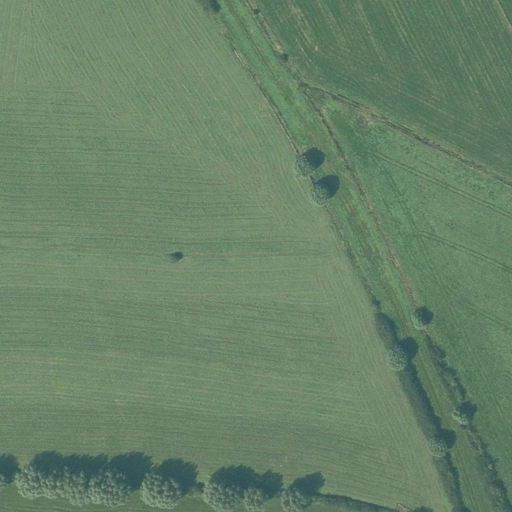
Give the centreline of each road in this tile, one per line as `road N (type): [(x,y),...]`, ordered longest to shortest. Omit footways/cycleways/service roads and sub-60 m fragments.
road 1 (track): [(233,0),(393,293),(458,440),(478,511)]
road 2 (track): [(436,511),(311,413),(130,307),(100,275),(93,251)]
